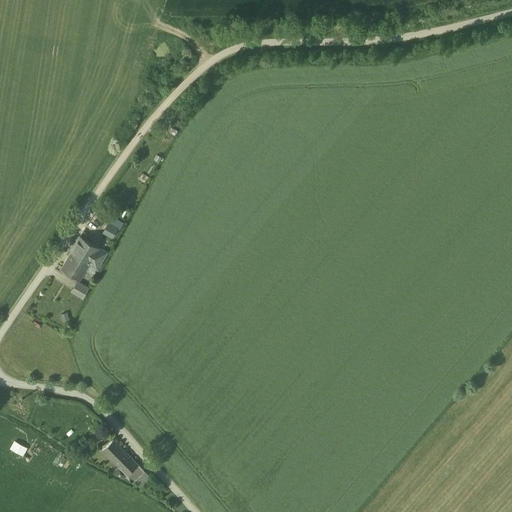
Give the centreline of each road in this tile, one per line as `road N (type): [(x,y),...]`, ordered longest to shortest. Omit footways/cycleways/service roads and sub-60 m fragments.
road 1 (unclassified): [(511,9),(387,37),(244,41),(199,65),(169,93),(0,336)]
road 2 (unclassified): [(3,384),(87,402),(196,511)]
